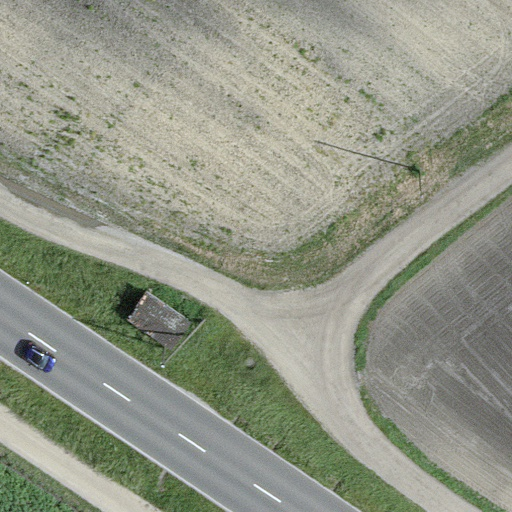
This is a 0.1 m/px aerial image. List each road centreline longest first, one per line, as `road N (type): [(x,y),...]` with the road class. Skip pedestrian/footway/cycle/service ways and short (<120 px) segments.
road 1 (track): [(0,180),(294,358),(511,509)]
road 2 (primary): [(273,511),(0,331)]
road 3 (track): [(294,358),(511,193)]
road 4 (track): [(102,511),(0,442)]
